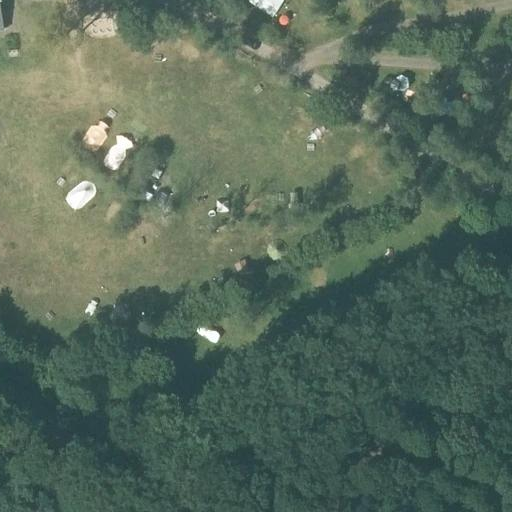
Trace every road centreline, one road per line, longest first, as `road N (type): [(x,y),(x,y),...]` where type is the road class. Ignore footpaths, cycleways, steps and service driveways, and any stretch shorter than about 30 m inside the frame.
road 1 (tertiary): [(200,511),(0,387)]
road 2 (unknown): [(307,85),(347,41),(511,0)]
